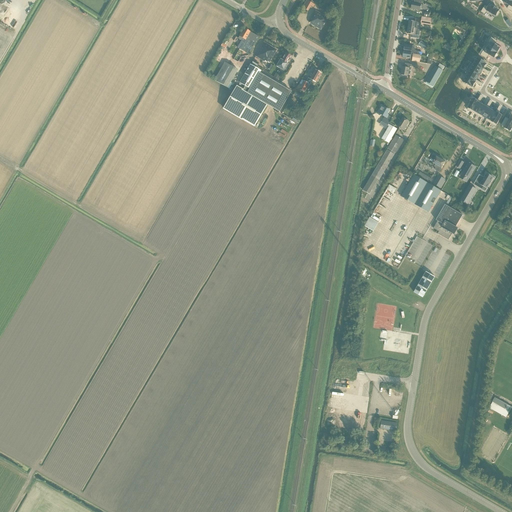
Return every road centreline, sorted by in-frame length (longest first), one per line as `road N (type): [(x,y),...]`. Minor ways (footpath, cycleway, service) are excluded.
road 1 (unclassified): [(414,383),(429,307),(506,167)]
road 2 (unclassified): [(500,511),(414,454),(407,429),(414,383)]
road 3 (unclassified): [(506,167),(383,89)]
road 4 (unclassified): [(279,20),(289,35),(383,89)]
